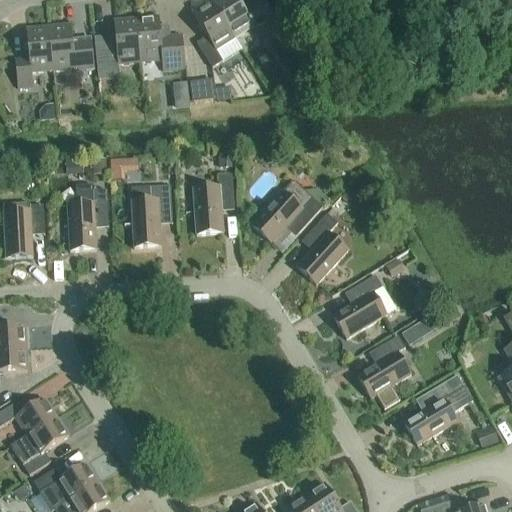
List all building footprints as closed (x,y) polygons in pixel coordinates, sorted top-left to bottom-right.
[(235,0),(213,0),(210,2),(235,41),(253,30),(259,39),(278,28),(260,0),(256,0),(248,5),(245,0),(244,0),(238,4),(235,0)] [(235,41),(210,2),(191,14),(206,39),(196,45),(212,70),(241,52),(235,41)] [(136,20),(140,66),(162,64),(164,73),(186,70),(182,37),(169,38),(168,32),(160,33),(158,18),(136,20)] [(118,68),(140,66),(136,20),(113,22),(115,38),(94,40),(98,82),(119,80),(118,68)] [(48,28),(52,74),(74,72),(74,75),(94,73),(91,44),(78,45),(74,40),(72,41),(70,26),(48,28)] [(31,76),(52,74),(48,28),(25,30),(28,61),(14,62),(17,90),(32,88),(31,76)] [(94,176),(107,176),(106,160),(93,161),(94,176)] [(221,210),(235,209),(233,177),(218,178),(218,189),(193,191),(196,238),(223,236),(221,210)] [(293,183),(283,194),(251,229),(271,247),(288,227),(298,236),(331,201),(318,190),(304,193),(293,183)] [(75,187),(76,207),(67,207),(70,254),(98,253),(96,227),(109,226),(107,192),(93,193),(92,186),(75,187)] [(170,188),(156,189),(130,191),(134,251),(161,249),(160,227),(173,227),(170,188)] [(6,205),(7,215),(4,215),(6,261),(33,260),(32,235),(45,234),(44,207),(29,208),(29,204),(6,205)] [(316,288),(348,253),(328,236),(337,226),(327,217),(304,241),(314,250),(296,270),(316,288)] [(403,272),(397,261),(384,268),(390,279),(403,272)] [(373,296),(382,290),(375,278),(348,294),(355,305),(332,319),(346,342),(386,318),(373,296)] [(436,296),(424,303),(430,314),(442,307),(436,296)] [(0,330),(0,352),(26,351),(25,329),(0,330)] [(370,402),(410,377),(397,355),(404,351),(397,339),(372,354),(379,365),(356,379),(370,402)] [(511,408),(511,348),(504,353),(511,366),(511,372),(499,380),(511,401),(511,407),(511,408)] [(26,351),(0,352),(0,375),(28,374),(26,351)] [(456,378),(447,384),(419,401),(425,412),(403,426),(417,449),(457,424),(451,414),(471,403),(456,378)] [(26,438),(56,419),(45,401),(20,416),(14,406),(0,414),(0,429),(15,420),(26,438)] [(56,419),(26,438),(10,447),(29,478),(51,464),(45,454),(69,439),(56,419)] [(53,511),(54,511),(98,485),(86,466),(62,481),(55,470),(33,485),(50,511),(53,511)] [(98,485),(54,511),(97,511),(110,504),(98,485)] [(305,499),(313,511),(355,511),(350,503),(340,510),(325,486),(305,499)] [(313,511),(305,499),(287,511),(313,511)]
